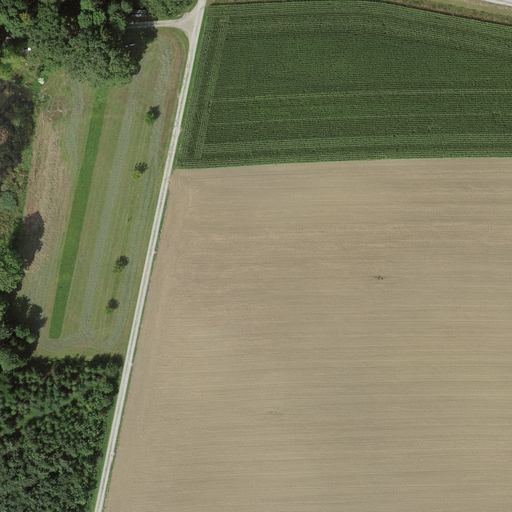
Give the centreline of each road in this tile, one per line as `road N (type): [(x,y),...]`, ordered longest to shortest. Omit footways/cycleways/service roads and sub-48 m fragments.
road 1 (track): [(101,511),(200,0)]
road 2 (track): [(0,28),(199,0)]
